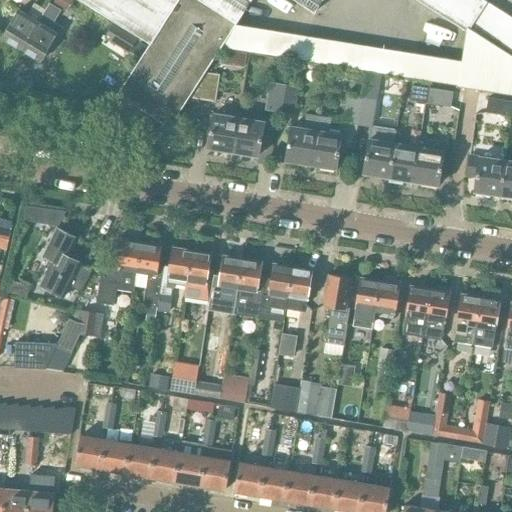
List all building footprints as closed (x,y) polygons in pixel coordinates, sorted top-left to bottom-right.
[(55,0),(53,3),(63,9),(68,8),(71,0),(55,0)] [(82,0),(150,43),(178,0),(82,0)] [(180,109),(198,81),(220,46),(234,25),(241,14),(218,0),(178,0),(150,43),(118,93),(153,116),(164,99),(180,109)] [(218,0),(241,14),(250,0),(218,0)] [(294,0),(314,12),(321,0),(294,0)] [(428,0),(425,5),(438,13),(439,13),(447,0),(428,0)] [(452,22),(467,0),(447,0),(439,13),(452,22)] [(486,2),(483,0),(467,0),(452,22),(467,32),(468,30),(486,2)] [(44,9),(21,49),(40,60),(57,33),(49,28),(60,9),(54,6),(49,2),(44,9)] [(468,30),(478,36),(496,8),(486,2),(468,30)] [(21,49),(44,9),(34,3),(27,15),(19,10),(2,38),(21,49)] [(506,15),(496,8),(478,36),(488,42),(506,15)] [(511,18),(506,15),(488,42),(498,48),(511,27),(511,18)] [(234,25),(220,46),(261,53),(264,30),(234,25)] [(511,27),(498,48),(508,55),(511,49),(511,27)] [(113,28),(105,42),(130,56),(138,42),(113,28)] [(279,32),(264,30),(261,53),(275,55),(279,32)] [(511,57),(508,55),(498,48),(488,42),(478,36),(468,30),(467,32),(462,61),(458,85),(465,86),(479,88),(511,93),(511,57)] [(294,34),(279,32),(275,55),(290,58),(294,34)] [(290,58),(305,60),(309,37),(294,34),(290,58)] [(305,60),(319,63),(323,39),(309,37),(305,60)] [(319,63),(334,65),(338,41),(323,39),(319,63)] [(334,65),(349,67),(353,44),(338,41),(334,65)] [(349,67),(363,70),(367,46),(353,44),(349,67)] [(363,70),(378,72),(382,48),(367,46),(363,70)] [(378,72),(394,75),(398,51),(382,48),(378,72)] [(394,75),(410,77),(414,54),(398,51),(394,75)] [(410,77),(426,80),(430,56),(414,54),(410,77)] [(442,82),(446,59),(430,56),(426,80),(442,82)] [(458,85),(462,61),(446,59),(442,82),(458,85)] [(205,72),(189,97),(215,101),(219,74),(205,72)] [(279,111),(283,84),(269,82),(265,109),(279,111)] [(283,84),(279,111),(293,114),(298,86),(283,84)] [(425,102),(428,87),(412,84),(410,99),(425,102)] [(428,87),(425,102),(450,106),(453,91),(428,87)] [(357,124),(362,97),(346,94),(342,122),(357,124)] [(362,97),(357,124),(371,127),(376,99),(362,97)] [(511,116),(511,106),(511,101),(488,97),(485,112),(511,116)] [(153,116),(169,126),(180,109),(164,99),(153,116)] [(233,151),(238,117),(213,113),(208,147),(233,151)] [(310,164),(318,116),(306,114),(303,127),(291,126),(285,160),(310,164)] [(318,116),(310,164),(335,168),(341,133),(328,132),(331,118),(318,116)] [(238,117),(233,151),(258,155),(263,121),(238,117)] [(388,176),(394,142),(395,137),(395,131),(372,128),(370,138),(369,138),(363,172),(388,176)] [(388,176),(412,180),(418,146),(394,142),(388,176)] [(418,146),(412,180),(438,185),(443,150),(418,146)] [(504,160),(479,156),(471,155),(468,178),(476,179),(474,191),(499,194),(504,160)] [(511,160),(504,160),(499,194),(511,195),(511,160)] [(0,236),(8,239),(11,229),(0,226),(0,236)] [(53,260),(40,284),(65,297),(70,287),(81,292),(92,270),(81,265),(82,263),(68,256),(77,238),(57,228),(44,256),(53,260)] [(8,239),(0,236),(0,247),(6,249),(8,239)] [(137,272),(142,242),(122,239),(119,258),(110,257),(107,277),(101,276),(96,302),(114,305),(117,289),(134,291),(137,272)] [(142,242),(137,272),(148,274),(146,288),(143,306),(157,308),(164,266),(158,265),(161,245),(142,242)] [(164,266),(157,308),(157,310),(169,312),(172,294),(171,294),(172,288),(174,289),(174,285),(186,287),(192,250),(173,247),(170,268),(164,266)] [(192,250),(186,287),(185,296),(209,300),(212,284),(207,283),(212,253),(192,250)] [(214,274),(210,300),(221,302),(223,286),(238,288),(242,258),(224,255),(220,274),(214,274)] [(238,288),(233,315),(258,319),(262,298),(264,281),(259,281),(262,261),(242,258),(238,288)] [(286,308),(293,266),(274,263),(271,283),(267,305),(286,308)] [(312,269),(293,266),(286,308),(301,311),(302,304),(306,305),(307,299),(312,269)] [(339,275),(329,274),(324,304),(330,305),(324,342),(343,345),(347,322),(343,322),(350,277),(348,277),(347,275),(341,274),(339,275)] [(375,310),(380,280),(361,277),(356,307),(355,307),(352,326),(372,329),(375,310)] [(10,280),(7,292),(27,297),(30,286),(10,280)] [(380,280),(375,310),(389,313),(389,318),(393,318),(394,313),(399,283),(380,280)] [(425,319),(430,288),(411,285),(406,316),(407,316),(404,333),(422,336),(425,319)] [(430,288),(425,319),(422,336),(438,339),(441,338),(444,322),(445,322),(450,291),(430,288)] [(454,341),(463,342),(473,344),(480,296),(461,293),(454,341)] [(500,300),(480,296),(473,344),(492,347),(494,334),(494,330),(495,330),(500,300)] [(0,348),(11,299),(2,297),(0,305),(0,348)] [(148,307),(146,320),(154,322),(156,308),(148,307)] [(76,322),(82,323),(80,333),(92,335),(96,312),(74,308),(69,318),(76,322)] [(226,359),(230,335),(223,334),(220,358),(226,359)] [(14,367),(44,368),(45,368),(57,344),(14,342),(14,357),(14,367)] [(343,347),(340,368),(351,369),(353,356),(350,356),(351,348),(343,347)] [(391,369),(394,349),(381,347),(378,367),(391,369)] [(254,349),(248,385),(257,386),(262,350),(254,349)] [(194,396),(221,400),(223,386),(197,382),(194,396)] [(300,382),(296,411),(315,415),(315,416),(332,418),(337,389),(320,386),(321,385),(300,382)] [(273,385),(272,392),(270,407),(271,407),(295,411),(299,389),(273,385)] [(223,386),(221,400),(245,404),(247,390),(223,386)] [(247,390),(245,404),(270,408),(271,407),(270,407),(272,392),(256,389),(256,392),(247,390)] [(459,428),(446,425),(451,394),(439,392),(435,415),(432,434),(431,436),(457,440),(459,428)] [(188,399),(164,395),(163,401),(187,406),(188,399)] [(215,403),(189,399),(187,410),(213,414),(215,403)] [(459,428),(457,440),(482,444),(486,422),(489,402),(477,400),(472,430),(459,428)] [(0,402),(0,428),(12,429),(7,405),(7,401),(0,402)] [(104,414),(113,415),(115,403),(106,401),(104,414)] [(24,430),(19,405),(19,403),(7,405),(12,429),(24,430)] [(19,405),(24,430),(35,431),(31,407),(30,404),(19,405)] [(48,432),(43,407),(42,404),(31,407),(35,431),(48,432)] [(381,426),(407,430),(410,408),(385,404),(381,426)] [(43,407),(48,432),(60,433),(56,408),(55,406),(43,407)] [(56,408),(60,433),(72,434),(76,407),(67,406),(56,408)] [(235,408),(218,406),(216,418),(233,421),(235,408)] [(407,430),(432,434),(435,415),(410,411),(411,408),(410,408),(407,430)] [(154,422),(163,424),(165,411),(157,410),(154,422)] [(113,415),(104,414),(102,426),(111,428),(113,415)] [(204,430),(214,432),(216,419),(207,418),(204,430)] [(163,424),(154,422),(152,435),(161,436),(163,424)] [(486,422),(482,444),(504,448),(507,426),(486,422)] [(265,441),(274,442),(276,430),(267,428),(265,441)] [(214,432),(204,430),(202,443),(212,445),(214,432)] [(75,463),(101,468),(105,440),(80,435),(75,463)] [(28,450),(38,451),(39,438),(29,437),(28,450)] [(315,449),(323,451),(326,438),(317,437),(315,449)] [(101,468),(126,472),(130,444),(105,440),(101,468)] [(175,480),(200,484),(205,456),(204,456),(206,445),(182,441),(180,452),(175,480)] [(274,442),(265,441),(262,454),(271,455),(274,442)] [(430,496),(434,473),(439,442),(432,441),(423,495),(430,496)] [(126,472),(151,476),(155,448),(130,444),(126,472)] [(364,458),(374,460),(376,447),(367,445),(364,458)] [(180,452),(155,448),(151,476),(175,480),(180,452)] [(323,451),(315,449),(312,462),(321,463),(323,451)] [(38,451),(28,450),(27,464),(37,465),(38,451)] [(205,456),(200,484),(226,489),(231,461),(205,456)] [(374,460),(364,458),(362,470),(371,472),(374,460)] [(239,462),(235,490),(260,495),(265,467),(239,462)] [(290,471),(265,467),(260,495),(285,499),(290,471)] [(285,499),(310,503),(315,475),(290,471),(285,499)] [(434,473),(430,496),(438,497),(441,475),(434,473)] [(310,503),(335,507),(340,479),(315,475),(310,503)] [(335,507),(360,511),(364,483),(340,479),(335,507)] [(364,483),(360,511),(364,511),(386,511),(390,487),(364,483)] [(478,502),(481,484),(473,483),(470,501),(478,502)] [(481,484),(478,502),(485,503),(488,485),(481,484)] [(3,511),(27,511),(29,490),(5,488),(3,511)] [(27,511),(52,511),(54,492),(29,490),(27,511)]
